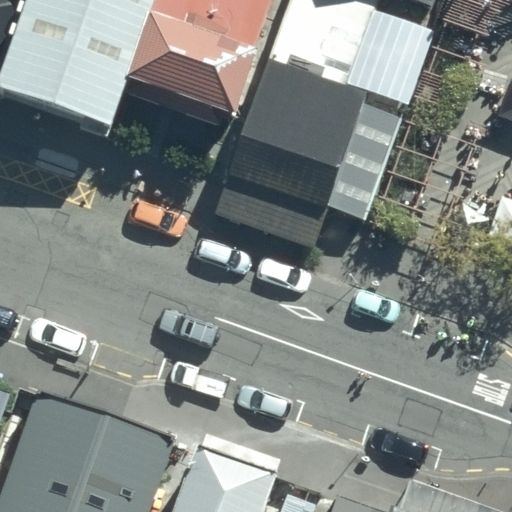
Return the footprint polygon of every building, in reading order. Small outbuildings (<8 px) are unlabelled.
[(28,0),(0,81),(0,95),(113,135),(128,93),(160,0),(28,0)] [(0,0),(0,81),(28,0),(0,0)] [(277,0),(160,0),(128,93),(239,132),(277,0)] [(399,26),(326,0),(294,0),(263,87),(362,123),(399,26)] [(326,0),(399,26),(417,33),(444,43),(461,0),(326,0)] [(410,135),(444,43),(417,33),(399,26),(362,123),(333,201),(330,209),(351,218),(374,227),(410,135)] [(313,105),(263,87),(232,175),(330,209),(333,201),(362,123),(313,105)] [(0,445),(21,389),(0,381),(0,445)] [(156,511),(179,447),(42,400),(1,511),(156,511)] [(266,511),(276,486),(198,457),(177,511),(266,511)] [(368,511),(339,501),(334,511),(368,511)]
